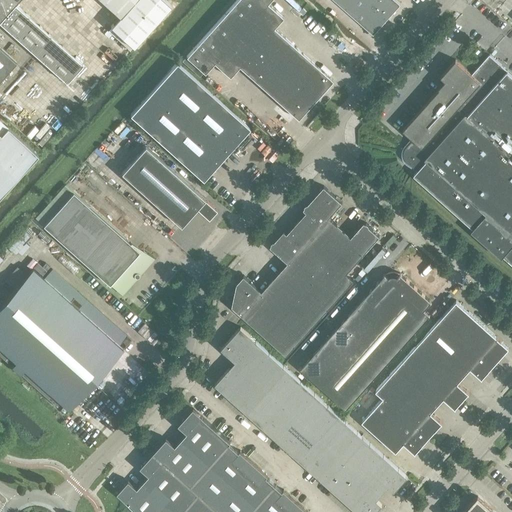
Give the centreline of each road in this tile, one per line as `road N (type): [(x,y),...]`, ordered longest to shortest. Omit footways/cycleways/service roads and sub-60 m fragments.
road 1 (unclassified): [(57,502),(183,367),(200,269),(321,137)]
road 2 (unclassified): [(511,303),(321,137)]
road 3 (unclassified): [(321,137),(444,0)]
road 4 (unclassified): [(421,511),(511,409)]
